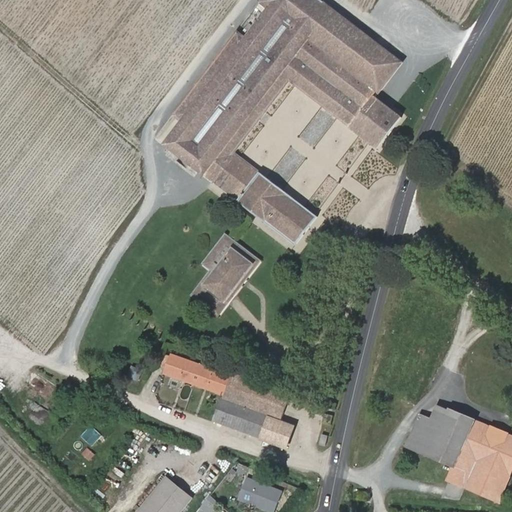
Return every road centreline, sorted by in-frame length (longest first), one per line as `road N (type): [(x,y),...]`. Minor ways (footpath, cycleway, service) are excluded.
road 1 (secondary): [(336,472),(416,162),(498,0)]
road 2 (track): [(0,28),(138,152),(144,197),(42,359)]
road 3 (track): [(0,353),(42,359),(336,472)]
road 4 (unknown): [(291,457),(347,245),(364,226),(397,225)]
